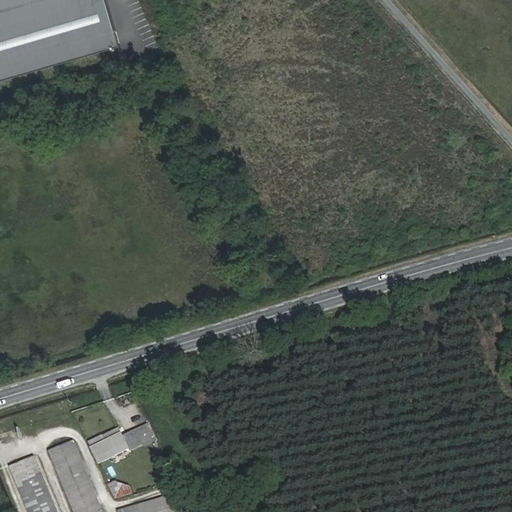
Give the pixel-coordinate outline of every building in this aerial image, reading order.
[(0,0),(0,85),(127,49),(112,0),(0,0)] [(136,431),(142,443),(143,446),(153,442),(146,426),(136,431)] [(142,443),(136,431),(123,437),(121,435),(104,443),(102,437),(91,442),(98,459),(110,453),(112,457),(142,443)] [(48,451),(73,511),(103,511),(74,441),(48,451)] [(99,462),(112,457),(110,453),(98,459),(99,462)] [(57,511),(35,457),(9,467),(27,511),(57,511)] [(116,500),(134,493),(128,479),(110,486),(116,500)] [(117,511),(173,511),(168,496),(117,511)]
